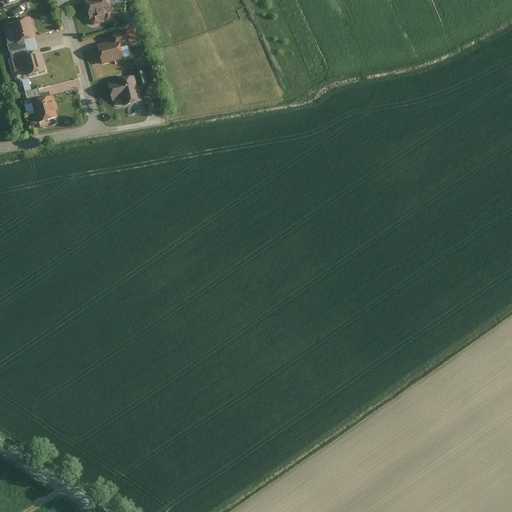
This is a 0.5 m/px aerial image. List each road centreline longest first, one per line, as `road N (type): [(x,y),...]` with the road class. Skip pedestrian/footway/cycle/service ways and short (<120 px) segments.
road 1 (residential): [(0,149),(95,129),(61,0)]
road 2 (tertiary): [(0,444),(100,511)]
